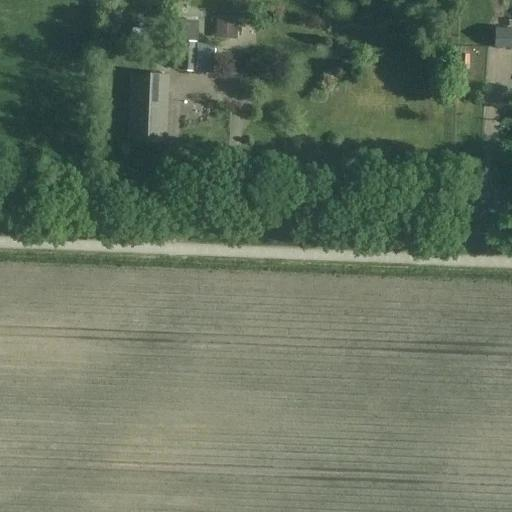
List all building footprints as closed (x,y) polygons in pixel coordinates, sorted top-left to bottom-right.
[(180,40),(197,41),(199,21),(181,20),(180,40)] [(237,20),(216,20),(216,39),(237,40),(237,20)] [(114,36),(114,27),(102,26),(101,35),(114,36)] [(511,28),(494,29),(493,48),(511,48),(511,28)] [(149,43),(149,29),(132,29),(131,43),(149,43)] [(196,73),(197,42),(179,41),(178,72),(196,73)] [(496,69),(477,69),(476,85),(495,85),(496,69)] [(166,144),(169,76),(131,74),(128,142),(166,144)]
